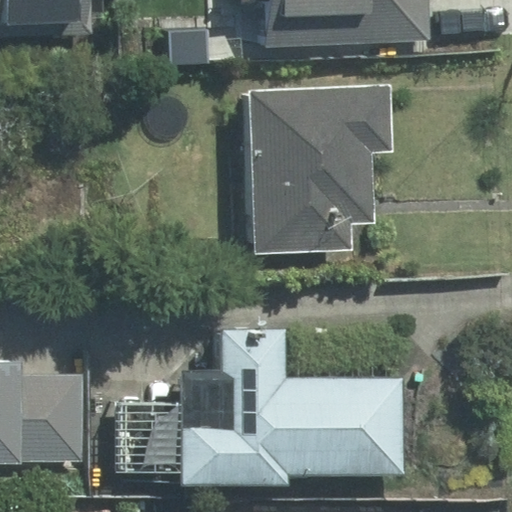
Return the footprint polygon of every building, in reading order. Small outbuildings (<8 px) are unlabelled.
[(0,0),(0,39),(73,36),(72,0),(0,0)] [(231,0),(232,46),(413,46),(412,0),(231,0)] [(348,159),(378,159),(379,92),(221,89),(219,257),(323,258),(323,231),(347,231),(348,159)] [(384,481),(386,379),(264,378),(265,331),(192,330),(192,375),(150,374),(148,489),(261,490),(261,479),(384,481)] [(0,464),(69,465),(70,376),(0,374),(0,464)]
